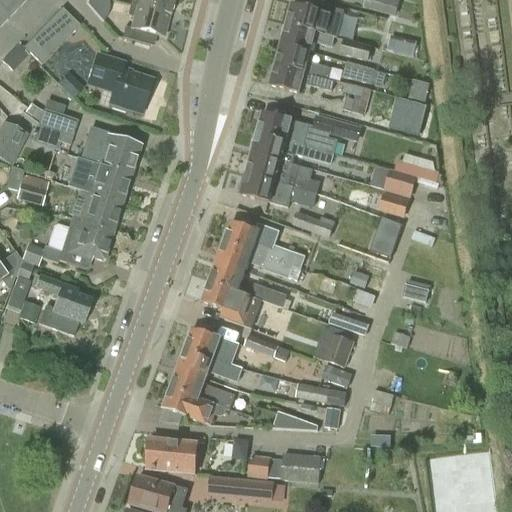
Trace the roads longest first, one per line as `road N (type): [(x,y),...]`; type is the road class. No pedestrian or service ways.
road 1 (unknown): [(118,401),(205,432),(298,441),(337,435),(363,412),(399,274)]
road 2 (tertiary): [(108,429),(192,187),(217,78)]
road 3 (residential): [(217,78),(112,46),(82,0)]
